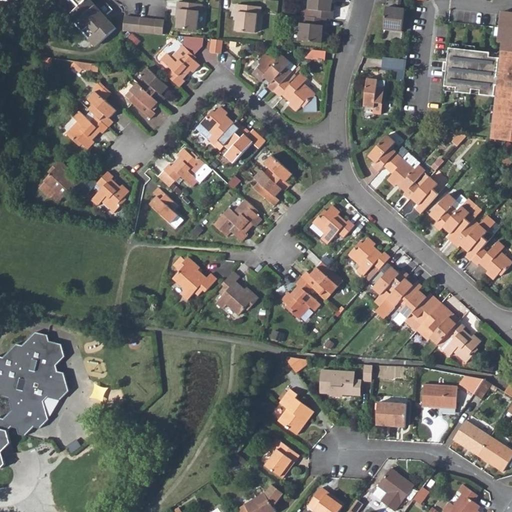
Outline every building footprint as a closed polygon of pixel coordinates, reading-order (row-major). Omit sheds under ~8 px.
[(71,0),(76,4),(68,12),(75,19),(72,22),(87,37),(89,35),(96,42),(113,26),(89,0),(71,0)] [(201,0),(195,0),(174,0),(174,5),(177,5),(177,14),(175,25),(194,27),(196,9),(200,9),(201,0)] [(261,3),(235,0),(235,7),(237,7),(235,27),(254,29),(257,11),(260,11),(261,3)] [(312,5),(311,13),(327,14),(332,15),(333,7),(331,7),(331,0),(308,0),(308,5),(312,5)] [(308,5),(302,4),(301,12),(305,12),(311,13),(312,5),(308,5)] [(395,8),(388,7),(385,29),(403,32),(405,9),(400,9),(395,8)] [(326,22),(327,14),(311,13),(305,12),(305,19),(301,18),(299,37),(322,40),(323,30),(323,22),(326,22)] [(122,13),(120,27),(161,32),(163,18),(122,13)] [(511,142),(511,16),(505,16),(504,54),(449,48),(444,90),(496,98),(491,139),(511,142)] [(204,36),(185,34),(184,46),(195,56),(203,47),(204,36)] [(210,50),(222,51),(223,46),(223,38),(217,37),(212,37),(210,50)] [(174,72),(169,77),(181,88),(187,82),(185,80),(189,75),(185,71),(188,68),(192,71),(195,74),(201,66),(195,61),(197,58),(195,56),(184,46),(173,58),(169,55),(163,61),(174,72)] [(310,48),(309,57),(326,59),(327,50),(310,48)] [(265,84),(271,89),(271,88),(282,76),(288,69),(284,65),(289,60),(281,52),(262,72),(267,77),(269,76),(271,78),(265,84)] [(407,71),(408,58),(385,56),(384,69),(407,71)] [(48,72),(51,58),(44,57),(42,66),(48,72)] [(99,73),(100,66),(75,61),(85,71),(99,73)] [(146,83),(142,88),(158,103),(161,106),(166,100),(161,95),(163,93),(165,95),(170,88),(149,69),(141,78),(146,83)] [(288,81),(282,76),(271,88),(278,94),(280,91),(285,96),(289,93),(291,95),(288,99),(286,101),(293,108),(299,102),(302,105),(313,92),(301,80),(304,76),(298,70),(288,81)] [(380,79),(367,78),(364,105),(372,106),(372,104),(374,104),(373,113),(381,114),(385,87),(379,86),(380,79)] [(94,106),(90,111),(97,117),(109,128),(114,123),(109,118),(111,116),(112,117),(117,111),(106,101),(111,95),(99,84),(94,89),(96,92),(89,101),(94,106)] [(138,84),(136,87),(156,106),(158,103),(142,88),(138,84)] [(154,108),(156,106),(136,87),(126,97),(150,120),(155,115),(151,111),(148,108),(151,105),(154,108)] [(227,133),(232,138),(243,126),(237,121),(236,123),(230,117),(226,122),(224,119),(227,115),(229,113),(222,106),(216,112),(214,110),(197,127),(216,144),(227,133)] [(103,135),(109,128),(97,117),(92,122),(81,112),(75,119),(79,123),(67,135),(80,147),(82,145),(89,150),(96,143),(94,141),(89,137),(92,135),(96,138),(101,133),(103,135)] [(254,140),(261,147),(267,141),(254,129),(246,137),(244,136),(250,129),(245,124),(243,126),(232,138),(226,144),(230,148),(225,153),(234,161),(254,140)] [(452,141),(458,146),(467,136),(448,132),(446,134),(450,138),(452,137),(454,139),(452,141)] [(378,172),(384,165),(391,171),(402,158),(396,152),(392,148),(397,143),(387,135),(369,155),(374,160),(376,159),(378,161),(373,167),(378,172)] [(207,165),(205,164),(192,151),(190,153),(184,148),(177,155),(179,157),(183,161),(181,164),(176,160),(171,165),(170,164),(164,170),(165,170),(176,181),(180,175),(192,186),(199,179),(200,181),(212,169),(207,165)] [(511,161),(511,150),(503,161),(508,166),(511,161)] [(270,170),(266,174),(283,190),(286,193),(291,187),(285,181),(286,179),(288,181),(294,175),(274,156),(265,165),(270,170)] [(404,194),(409,200),(412,197),(421,187),(415,181),(425,170),(418,165),(415,169),(402,158),(391,171),(393,173),(388,179),(395,186),(397,184),(400,180),(403,182),(400,186),(406,191),(404,194)] [(75,191),(78,194),(84,187),(89,181),(83,175),(78,179),(75,177),(72,180),(68,177),(72,173),(74,171),(62,161),(51,173),(54,176),(47,182),(57,191),(53,196),(59,201),(66,193),(70,197),(75,191)] [(176,181),(165,170),(159,177),(170,187),(176,181)] [(116,176),(110,171),(99,182),(104,187),(93,199),(99,204),(103,200),(115,212),(127,199),(125,197),(131,191),(124,184),(121,186),(118,190),(115,188),(119,184),(114,179),(116,176)] [(279,195),(283,190),(266,174),(263,171),(255,180),(260,184),(256,189),(275,207),(281,202),(276,198),(273,195),(276,192),(279,195)] [(99,182),(93,177),(89,181),(84,187),(90,192),(99,182)] [(415,209),(421,214),(439,194),(434,189),(439,184),(430,177),(421,187),(412,197),(416,202),(419,199),(422,201),(419,204),(415,209)] [(51,198),(53,196),(57,191),(47,182),(41,188),(51,198)] [(179,205),(159,186),(154,191),(160,197),(158,199),(157,198),(151,203),(172,222),(177,227),(185,218),(180,214),(175,209),(179,205)] [(434,226),(440,231),(443,227),(458,212),(453,207),(458,202),(449,194),(430,215),(436,219),(437,218),(439,220),(434,226)] [(447,238),(458,249),(461,245),(479,225),(474,220),(482,211),(469,199),(462,206),(458,212),(443,227),(448,231),(451,228),(454,231),(451,234),(447,238)] [(256,215),(259,212),(246,200),(234,213),(230,210),(224,216),(214,226),(227,238),(232,233),(243,244),(249,238),(246,235),(252,229),(247,225),(249,223),(253,226),(256,229),(263,221),(256,215)] [(345,237),(350,242),(361,230),(355,225),(353,227),(348,222),(344,225),(341,223),(345,219),(346,217),(339,210),(333,216),(331,214),(318,227),(331,238),(327,242),(334,249),(345,237)] [(465,257),(470,262),(472,260),(483,249),(489,242),(484,237),(488,232),(496,224),(488,216),(480,225),(479,225),(461,245),(466,250),(469,247),(471,250),(469,252),(465,257)] [(374,265),(380,270),(391,257),(385,252),(383,254),(377,249),(374,253),(371,251),(375,247),(377,245),(369,238),(364,244),(361,242),(349,255),(362,266),(358,270),(363,276),(374,265)] [(489,254),(483,249),(472,260),(478,267),(480,264),(486,270),(489,266),(492,268),(488,272),(486,274),(494,281),(499,275),(502,277),(511,265),(511,262),(501,252),(505,248),(499,243),(489,254)] [(202,270),(190,259),(187,263),(180,271),(179,272),(182,274),(176,280),(186,289),(181,294),(188,300),(195,292),(198,295),(203,289),(206,291),(217,279),(211,273),(207,278),(203,275),(200,278),(197,276),(200,272),(202,270)] [(176,268),(180,271),(187,263),(184,260),(176,268)] [(328,266),(323,262),(318,268),(339,287),(344,281),(328,266)] [(388,290),(392,295),(406,278),(410,275),(404,269),(399,276),(397,274),(399,272),(393,267),(375,288),(383,296),(388,290)] [(307,272),(302,277),(314,288),(322,295),(327,300),(332,295),(339,287),(318,268),(314,273),(317,276),(315,279),(311,275),(307,272)] [(240,277),(233,271),(222,284),(225,286),(220,291),(224,295),(217,303),(223,308),(227,304),(237,312),(243,306),(245,308),(256,295),(244,285),(242,287),(239,291),(236,288),(239,284),(236,282),(240,277)] [(309,293),(314,288),(302,277),(297,283),(299,285),(294,291),(298,295),(296,298),(291,293),(289,291),(282,299),(288,304),(286,306),(300,319),(311,307),(315,311),(322,305),(309,293)] [(411,283),(406,278),(392,295),(377,313),(384,320),(400,302),(405,306),(419,290),(423,286),(418,281),(414,286),(411,289),(409,286),(411,283)] [(413,314),(424,323),(442,303),(431,293),(427,297),(424,301),(422,298),(425,295),(419,290),(405,306),(400,312),(409,319),(413,314)] [(442,303),(424,323),(420,328),(431,338),(436,333),(444,340),(460,321),(461,320),(442,303)] [(466,327),(460,321),(444,340),(439,345),(444,350),(451,355),(455,351),(467,362),(479,349),(477,347),(482,341),(475,335),(473,336),(469,341),(467,338),(471,334),(465,329),(466,327)] [(281,331),(270,329),(269,337),(279,339),(281,331)] [(431,338),(439,346),(439,345),(444,340),(436,333),(431,338)] [(0,470),(2,471),(6,467),(2,455),(10,446),(7,435),(12,429),(18,431),(20,437),(26,438),(35,430),(40,431),(49,422),(44,404),(48,400),(61,403),(69,394),(64,376),(58,374),(56,368),(65,359),(62,347),(50,344),(48,338),(36,335),(23,348),(17,347),(4,360),(0,359),(0,470)] [(302,365),(304,359),(300,358),(287,355),(286,357),(296,370),(302,365)] [(307,365),(308,360),(304,359),(302,365),(296,370),(297,372),(307,365)] [(363,380),(372,380),(373,362),(364,362),(363,380)] [(322,368),(321,387),(331,388),(331,390),(331,393),(343,394),(343,391),(343,388),(354,389),(354,391),(361,392),(361,378),(355,377),(355,370),(322,368)] [(461,385),(466,388),(474,376),(468,374),(461,385)] [(466,388),(475,395),(485,379),(478,377),(474,376),(466,388)] [(483,400),(496,385),(487,380),(485,379),(475,395),(483,400)] [(460,383),(426,382),(424,404),(444,404),(444,410),(458,410),(460,383)] [(289,388),(279,403),(288,408),(279,421),(299,433),(305,424),(303,423),(308,416),(310,417),(315,409),(296,397),(298,394),(289,388)] [(380,401),(379,423),(398,424),(398,422),(406,422),(408,403),(380,401)] [(457,437),(481,453),(494,435),(469,418),(457,437)] [(511,460),(511,447),(494,435),(481,453),(505,470),(511,460)] [(280,447),(267,464),(284,477),(292,467),(290,465),(295,459),(297,461),(302,454),(279,436),(274,442),(280,447)] [(411,494),(415,497),(421,489),(417,486),(418,485),(395,468),(382,485),(390,491),(384,499),(399,510),(411,494)] [(445,509),(448,511),(477,511),(482,505),(476,500),(481,495),(466,484),(461,490),(465,492),(457,503),(452,500),(445,509)] [(431,491),(424,485),(421,489),(415,497),(423,503),(431,491)] [(270,488),(265,492),(273,504),(279,500),(270,488)] [(263,489),(238,508),(240,511),(267,511),(275,507),(273,504),(265,492),(263,489)] [(323,489),(310,507),(316,511),(341,511),(346,506),(336,498),(335,500),(328,496),(330,494),(323,489)] [(361,511),(367,506),(361,501),(352,511),(361,511)]
